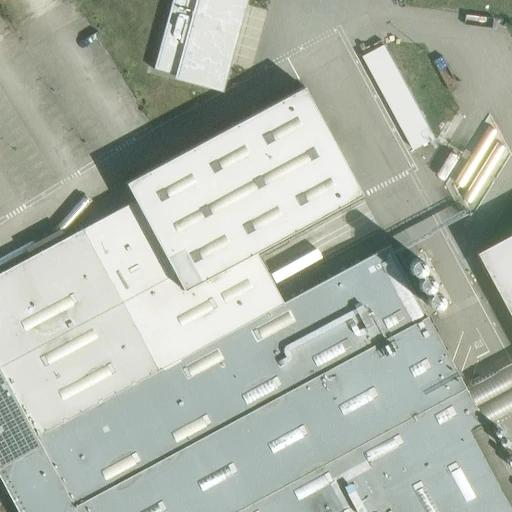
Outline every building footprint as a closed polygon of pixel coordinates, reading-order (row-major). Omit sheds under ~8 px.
[(171,0),(153,68),(179,75),(220,86),(243,0),(171,0)] [(255,252),(361,194),(303,87),(126,182),(135,200),(183,291),(255,252)] [(0,370),(35,436),(283,303),(255,252),(183,291),(135,200),(0,272),(0,370)] [(511,238),(483,254),(511,308),(511,238)] [(511,511),(511,475),(389,246),(283,303),(35,436),(40,446),(75,511),(511,511)] [(0,467),(40,446),(35,436),(0,370),(0,467)] [(75,511),(40,446),(0,467),(0,478),(18,511),(75,511)]
